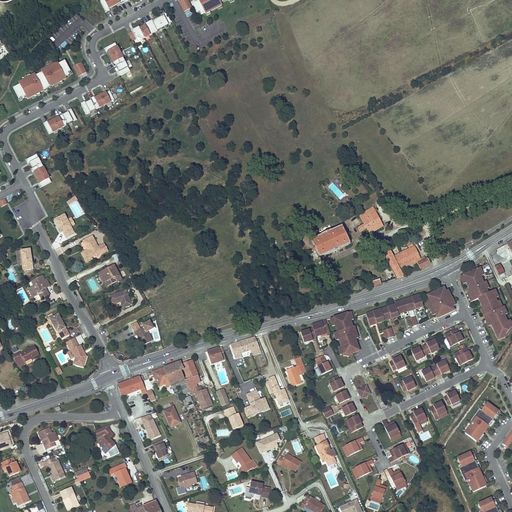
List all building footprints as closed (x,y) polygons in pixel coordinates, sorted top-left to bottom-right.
[(114,6),(111,0),(102,0),(100,1),(106,12),(110,10),(109,9),(114,6)] [(190,9),(184,0),(182,0),(179,2),(185,12),(190,9)] [(228,0),(229,1),(231,0),(196,0),(191,3),(197,13),(199,12),(201,15),(205,13),(205,14),(222,5),(220,1),(222,0),(228,0)] [(172,23),(167,12),(163,14),(163,16),(158,19),(163,28),(172,23)] [(163,28),(158,19),(153,22),(152,20),(148,22),(154,33),(163,28)] [(154,33),(148,22),(144,24),(145,26),(140,28),(144,38),(154,33)] [(144,38),(140,28),(139,27),(132,31),(132,32),(129,34),(130,35),(132,40),(139,37),(141,40),(144,38)] [(120,52),(115,43),(104,49),(106,53),(108,52),(111,57),(120,52)] [(125,62),(120,52),(111,57),(114,63),(112,63),(114,67),(116,66),(125,62)] [(50,87),(65,79),(65,78),(69,75),(68,73),(70,71),(64,61),(58,64),(57,63),(41,71),(42,73),(35,76),(35,74),(19,83),(19,85),(13,88),(19,99),(21,98),(22,100),(26,98),(27,99),(43,91),(43,92),(51,88),(50,87)] [(86,72),(81,62),(76,65),(81,75),(86,72)] [(130,71),(125,62),(116,66),(118,72),(117,73),(119,76),(130,71)] [(81,75),(76,65),(75,66),(73,67),(78,77),(80,76),(81,75)] [(112,80),(114,85),(121,82),(119,76),(112,80)] [(114,100),(108,89),(104,91),(105,93),(100,95),(105,105),(114,100)] [(105,105),(100,95),(95,98),(94,97),(90,99),(91,100),(96,110),(105,105)] [(96,110),(91,100),(85,103),(85,101),(81,103),(87,114),(96,110)] [(77,120),(71,109),(67,111),(68,112),(62,115),(67,124),(77,120)] [(67,124),(62,115),(62,114),(58,116),(59,117),(53,120),(58,129),(67,124)] [(58,129),(53,120),(48,123),(47,121),(43,123),(49,134),(58,129)] [(41,164),(36,154),(25,160),(27,164),(29,163),(32,168),(41,164)] [(46,173),(41,164),(32,168),(30,169),(32,173),(34,172),(37,178),(46,173)] [(51,182),(46,173),(37,178),(39,183),(38,184),(40,188),(41,187),(51,182)] [(364,225),(358,229),(360,233),(366,229),(370,235),(384,227),(373,208),(359,216),(364,225)] [(67,240),(75,236),(71,228),(68,222),(68,221),(65,216),(55,221),(58,227),(59,227),(61,229),(59,230),(62,234),(63,233),(67,240)] [(321,235),(311,240),(315,248),(312,249),(313,252),(316,251),(319,258),(329,253),(329,254),(340,249),(340,248),(350,244),(342,226),(332,230),(321,235)] [(98,249),(92,238),(83,242),(88,252),(89,251),(90,253),(84,256),(85,259),(84,260),(86,264),(93,260),(92,258),(96,256),(101,254),(102,256),(108,252),(104,245),(98,249)] [(414,247),(393,257),(396,263),(417,252),(414,247)] [(34,270),(33,259),(31,259),(31,256),(32,256),(31,250),(22,251),(24,266),(23,267),(24,271),(25,273),(28,272),(27,271),(34,270)] [(445,251),(437,255),(440,259),(451,253),(450,250),(446,252),(445,251)] [(85,259),(84,256),(90,253),(89,251),(88,252),(82,255),(84,260),(85,259)] [(396,263),(393,257),(390,251),(383,255),(396,279),(403,277),(400,270),(416,262),(418,264),(417,264),(420,270),(424,268),(424,267),(430,264),(428,259),(426,260),(425,258),(420,260),(419,259),(420,258),(417,252),(396,263)] [(501,264),(495,266),(499,276),(505,274),(501,264)] [(118,282),(115,276),(119,274),(114,265),(110,267),(110,268),(111,270),(109,271),(109,269),(100,273),(103,278),(104,278),(107,282),(105,283),(108,287),(118,282)] [(466,290),(468,293),(469,293),(473,301),(477,299),(477,298),(488,293),(487,289),(484,283),(481,276),(477,269),(463,275),(466,283),(469,289),(466,290)] [(41,299),(50,295),(48,293),(45,291),(44,290),(46,289),(50,286),(47,280),(46,281),(43,276),(32,282),(34,287),(32,288),(37,297),(39,295),(41,299)] [(369,283),(370,288),(381,284),(380,279),(369,283)] [(442,288),(426,295),(435,316),(437,318),(454,311),(445,291),(443,288),(442,288)] [(132,306),(127,291),(110,297),(113,306),(120,304),(122,309),(132,306)] [(491,326),(499,341),(506,337),(505,335),(510,328),(507,322),(504,315),(501,308),(500,308),(497,302),(495,299),(492,291),(491,291),(488,293),(477,298),(477,299),(478,299),(483,308),(488,318),(491,326)] [(419,295),(404,299),(407,309),(414,306),(415,309),(423,306),(419,294),(419,295)] [(395,304),(398,314),(403,312),(403,313),(408,311),(407,309),(404,299),(394,303),(395,304)] [(395,304),(380,309),(383,318),(390,315),(391,318),(398,316),(398,315),(398,314),(395,304)] [(380,309),(365,314),(368,322),(375,320),(376,323),(384,320),(383,318),(380,309)] [(347,313),(332,318),(334,326),(337,332),(336,333),(338,340),(340,347),(342,353),(343,353),(350,355),(351,354),(358,352),(354,340),(352,332),(353,331),(352,328),(349,321),(347,313)] [(50,319),(54,317),(53,315),(46,319),(49,326),(53,324),(50,319)] [(69,335),(63,323),(62,324),(60,321),(61,320),(58,315),(54,317),(50,319),(53,324),(57,332),(58,332),(62,339),(69,335)] [(313,328),(315,337),(320,335),(320,334),(325,333),(324,329),(328,328),(325,320),(322,321),(311,325),(313,328)] [(142,328),(133,332),(135,336),(136,336),(141,347),(151,341),(145,330),(151,327),(148,321),(141,325),(142,328)] [(313,328),(300,332),(303,343),(308,341),(308,340),(312,339),(311,338),(315,337),(313,328)] [(456,329),(444,335),(446,339),(448,338),(452,346),(462,341),(460,337),(461,337),(458,332),(458,333),(456,329)] [(254,337),(246,340),(250,350),(252,354),(253,356),(260,353),(254,337)] [(86,358),(85,355),(84,355),(83,353),(84,353),(81,346),(79,347),(74,339),(66,343),(71,352),(72,351),(76,358),(73,365),(83,368),(86,358)] [(246,340),(231,345),(235,355),(240,354),(250,350),(246,340)] [(426,345),(423,346),(426,354),(430,353),(431,354),(439,350),(434,340),(431,342),(430,341),(426,344),(426,345)] [(271,358),(266,346),(261,348),(267,360),(271,358)] [(410,352),(415,361),(423,357),(423,356),(426,354),(423,346),(419,348),(418,347),(414,349),(414,350),(410,352)] [(17,353),(12,356),(18,367),(26,363),(25,362),(38,355),(34,347),(20,353),(21,355),(18,356),(17,353)] [(221,353),(224,352),(222,347),(207,352),(211,364),(224,360),(221,353)] [(340,347),(337,348),(340,355),(350,357),(350,355),(343,353),(342,353),(340,347)] [(465,348),(453,353),(455,358),(457,356),(461,365),(471,360),(469,356),(470,356),(468,351),(467,352),(465,348)] [(76,358),(72,351),(71,352),(67,353),(71,361),(76,358)] [(300,357),(294,360),(297,366),(298,366),(301,374),(306,372),(300,357)] [(392,361),(389,363),(392,371),(396,369),(397,370),(405,366),(400,357),(397,359),(396,358),(392,360),(392,361)] [(321,375),(330,370),(328,367),(329,366),(327,362),(326,362),(324,359),(316,362),(318,366),(317,367),(321,375)] [(192,360),(182,364),(184,369),(188,380),(198,376),(192,360)] [(436,365),(433,367),(436,375),(440,373),(441,374),(445,372),(445,371),(449,369),(444,360),(436,364),(436,365)] [(180,361),(164,368),(170,383),(184,378),(181,370),(184,369),(182,364),(180,361)] [(239,362),(230,366),(241,391),(250,387),(239,362)] [(298,366),(297,366),(287,370),(290,378),(289,379),(292,387),(301,384),(298,375),(301,374),(298,366)] [(428,368),(420,372),(425,381),(428,379),(429,380),(433,378),(433,377),(436,375),(433,367),(429,369),(428,368)] [(164,368),(152,372),(159,386),(165,384),(166,387),(171,385),(170,383),(164,368)] [(267,374),(261,376),(266,388),(268,393),(274,390),(267,374)] [(188,380),(185,381),(186,382),(186,383),(189,391),(191,394),(196,392),(195,390),(202,387),(198,376),(188,380)] [(336,376),(328,379),(330,383),(329,383),(333,392),(342,387),(340,384),(341,383),(339,379),(338,379),(336,376)] [(140,377),(117,385),(122,396),(140,390),(142,394),(147,393),(147,392),(140,377)] [(402,382),(399,384),(402,392),(406,390),(407,391),(411,389),(411,388),(415,386),(410,377),(402,381),(402,382)] [(184,378),(170,383),(171,385),(172,387),(186,382),(185,381),(184,378)] [(189,391),(186,383),(181,386),(184,393),(189,391)] [(366,386),(357,390),(361,399),(370,394),(366,386)] [(206,389),(196,394),(202,409),(213,405),(210,399),(208,400),(206,396),(209,395),(206,389)] [(223,389),(216,392),(222,406),(229,403),(223,389)] [(147,392),(147,393),(151,402),(155,400),(151,390),(147,392)] [(339,404),(348,399),(346,395),(347,395),(345,390),(335,395),(339,404)] [(256,391),(247,395),(251,404),(253,403),(253,405),(243,409),(247,417),(269,408),(265,398),(260,400),(256,391)] [(446,396),(443,398),(447,406),(450,404),(451,405),(459,401),(455,392),(451,393),(450,393),(446,395),(446,396)] [(429,408),(435,420),(439,418),(438,416),(446,412),(441,402),(437,404),(437,403),(432,406),(433,406),(429,408)] [(350,404),(341,408),(345,416),(355,411),(354,410),(353,407),(352,407),(350,404)] [(482,435),(493,421),(492,420),(498,412),(486,404),(480,412),(478,410),(470,422),(472,423),(464,434),(475,443),(481,435),(482,435)] [(173,407),(164,412),(170,427),(180,423),(173,407)] [(423,423),(427,421),(421,409),(417,411),(417,410),(412,413),(413,413),(409,415),(413,425),(422,421),(423,423)] [(243,426),(238,414),(236,414),(235,411),(225,415),(227,419),(228,418),(231,423),(232,423),(232,424),(231,425),(234,430),(243,426)] [(159,435),(151,418),(151,419),(149,415),(140,417),(147,431),(148,430),(153,438),(159,435)] [(348,429),(350,433),(362,427),(360,423),(361,423),(359,419),(358,419),(356,415),(346,420),(350,428),(348,429)] [(380,422),(388,439),(398,435),(392,422),(388,424),(389,426),(387,426),(384,421),(380,422)] [(108,425),(102,428),(104,434),(105,436),(110,431),(108,425)] [(49,428),(38,432),(42,441),(43,441),(45,446),(44,446),(46,450),(55,446),(54,442),(55,442),(55,441),(51,433),(49,428)] [(102,428),(95,431),(98,437),(104,434),(102,428)] [(0,435),(7,434),(11,445),(13,445),(9,430),(0,432),(0,435)] [(506,448),(511,440),(511,430),(501,444),(506,448)] [(98,443),(103,448),(104,448),(108,452),(116,445),(110,438),(114,435),(110,431),(105,436),(98,443)] [(277,433),(256,443),(259,451),(277,443),(281,441),(277,433)] [(0,435),(0,448),(11,445),(7,434),(0,435)] [(317,446),(315,446),(319,455),(320,455),(323,462),(326,461),(328,467),(336,463),(333,457),(336,456),(333,449),(329,451),(322,434),(314,438),(317,446)] [(344,444),(349,454),(361,448),(359,444),(357,445),(357,443),(362,440),(360,436),(344,444)] [(166,449),(161,439),(152,444),(154,447),(155,447),(157,451),(156,451),(155,452),(159,459),(167,455),(164,449),(166,449)] [(198,440),(195,441),(199,452),(204,450),(202,445),(198,446),(197,442),(199,441),(198,440)] [(278,446),(277,443),(259,451),(261,454),(278,446)] [(402,445),(389,451),(391,455),(393,454),(393,456),(388,458),(389,462),(406,455),(402,445)] [(233,454),(235,457),(238,456),(240,461),(243,465),(241,467),(245,473),(254,468),(250,462),(252,461),(244,447),(233,454)] [(482,478),(474,462),(470,453),(456,459),(460,468),(458,469),(464,482),(467,481),(472,493),(485,487),(481,478),(482,478)] [(280,466),(280,465),(281,463),(288,467),(296,471),(301,462),(287,454),(283,459),(280,457),(276,464),(280,466)] [(13,458),(1,463),(5,472),(6,471),(9,477),(19,472),(13,458)] [(48,465),(52,474),(55,481),(65,477),(58,460),(55,461),(53,458),(45,461),(46,465),(48,465)] [(371,459),(354,467),(359,477),(372,471),(370,467),(368,468),(367,466),(373,463),(372,462),(371,459)] [(123,464),(113,468),(115,473),(121,487),(132,483),(125,468),(123,464)] [(75,473),(77,477),(88,472),(86,468),(75,473)] [(387,471),(395,487),(405,483),(399,470),(394,472),(395,474),(393,474),(391,469),(387,471)] [(88,472),(77,477),(78,479),(79,481),(90,477),(88,472)] [(178,479),(180,488),(176,488),(178,495),(186,493),(185,489),(192,487),(192,484),(197,483),(194,472),(181,476),(181,478),(178,479)] [(21,482),(19,478),(10,481),(12,486),(21,482)] [(370,496),(381,500),(385,487),(381,485),(381,487),(379,486),(381,480),(377,479),(370,496)] [(14,491),(12,492),(17,502),(18,506),(30,501),(28,496),(26,497),(25,496),(27,495),(21,482),(12,486),(13,488),(14,491)] [(263,487),(263,485),(251,482),(249,493),(254,494),(254,493),(256,493),(256,494),(261,495),(260,497),(268,498),(271,488),(263,487)] [(60,492),(63,500),(66,499),(67,500),(66,501),(69,509),(78,505),(71,487),(60,492)] [(303,509),(304,508),(305,506),(312,511),(313,511),(321,511),(325,506),(319,503),(314,500),(307,495),(300,506),(303,509)] [(497,511),(495,507),(494,508),(490,499),(477,505),(480,511),(497,511)] [(130,506),(132,511),(161,511),(156,500),(137,509),(135,504),(130,506)] [(361,511),(356,500),(339,508),(340,511),(361,511)] [(203,511),(205,511),(212,511),(214,508),(189,503),(187,510),(195,511),(203,511)]
